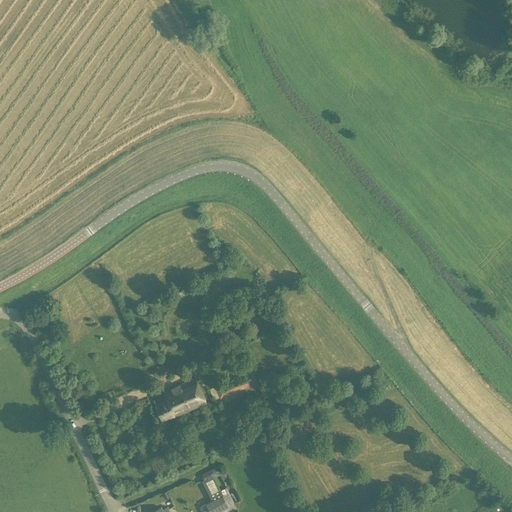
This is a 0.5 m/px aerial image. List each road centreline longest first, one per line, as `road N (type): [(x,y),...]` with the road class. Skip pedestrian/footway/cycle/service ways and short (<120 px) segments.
road 1 (tertiary): [(511,459),(440,399),(246,172),(223,165),(171,179),(0,287)]
road 2 (residential): [(113,511),(26,325),(0,315)]
